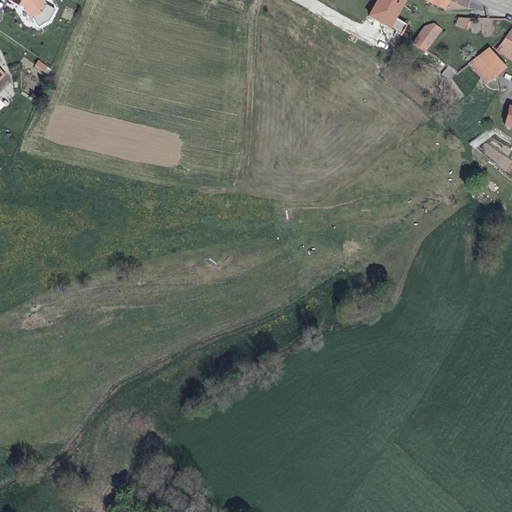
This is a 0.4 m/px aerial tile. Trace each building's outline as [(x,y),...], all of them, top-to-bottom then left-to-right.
[(1,0),(17,8),(19,5),(23,8),(23,9),(31,21),(40,15),(45,7),(41,2),(38,0),(1,0)] [(377,0),(368,17),(401,36),(408,25),(396,17),(400,10),(404,3),(405,0),(424,0),(445,10),(466,10),(469,0),(468,0),(377,0)] [(417,6),(404,3),(400,10),(414,13),(417,6)] [(426,27),(413,44),(425,51),(441,29),(447,21),(438,17),(434,25),(426,27)] [(471,19),(459,18),(456,26),(467,30),(471,19)] [(511,30),(505,39),(497,51),(511,60),(511,30)] [(375,44),(372,53),(389,58),(392,49),(375,44)] [(469,64),(470,65),(486,82),(506,67),(489,49),(469,64)] [(34,68),(45,74),(49,65),(38,60),(34,68)] [(449,81),(453,77),(457,73),(448,68),(442,75),(449,81)] [(489,128),(469,143),(475,149),(496,133),(489,128)]
